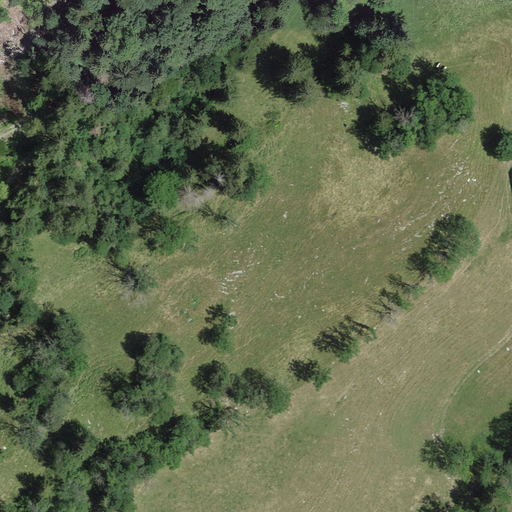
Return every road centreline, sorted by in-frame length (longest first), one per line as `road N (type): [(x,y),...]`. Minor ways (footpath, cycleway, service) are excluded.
road 1 (track): [(511,332),(460,381),(446,411),(448,511)]
road 2 (track): [(0,210),(13,176),(50,133),(33,125),(0,132)]
